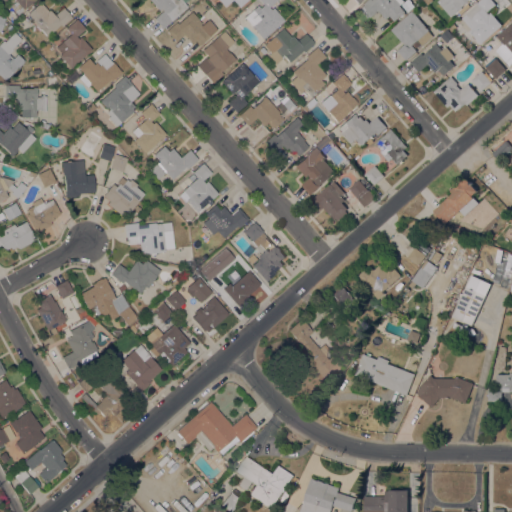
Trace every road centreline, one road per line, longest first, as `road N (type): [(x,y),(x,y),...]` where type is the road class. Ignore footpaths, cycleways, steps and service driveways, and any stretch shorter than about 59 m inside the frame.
road 1 (residential): [(48,511),(511,99)]
road 2 (residential): [(328,261),(98,0)]
road 3 (residential): [(511,455),(389,455),(294,420),(228,353)]
road 4 (residential): [(450,154),(314,0)]
road 5 (residential): [(105,462),(37,372),(0,300)]
